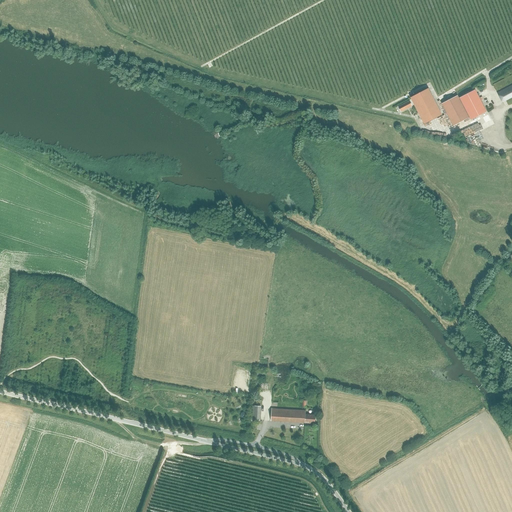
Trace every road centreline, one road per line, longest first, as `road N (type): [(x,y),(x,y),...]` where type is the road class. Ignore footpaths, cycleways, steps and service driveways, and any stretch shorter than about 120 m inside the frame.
road 1 (unclassified): [(348,511),(301,464),(0,390)]
road 2 (track): [(323,0),(201,66)]
